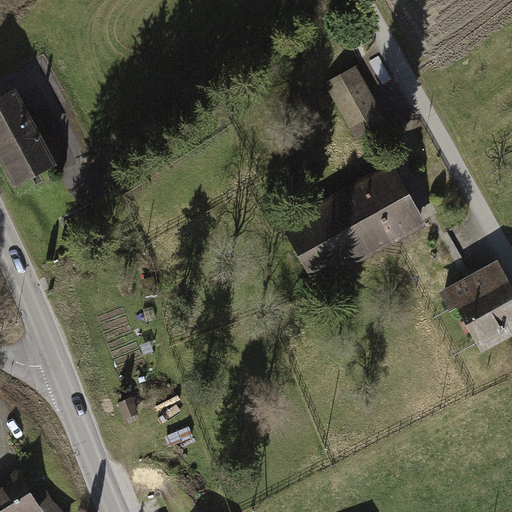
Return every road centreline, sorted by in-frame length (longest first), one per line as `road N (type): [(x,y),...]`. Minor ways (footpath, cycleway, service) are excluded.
road 1 (track): [(363,0),(511,264)]
road 2 (tertiary): [(118,511),(58,372)]
road 3 (tertiary): [(58,372),(0,233)]
